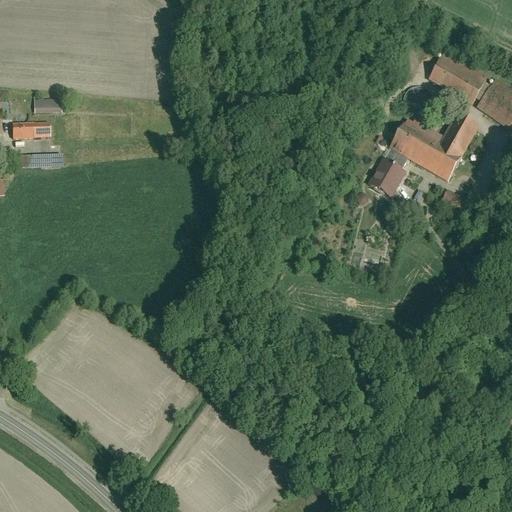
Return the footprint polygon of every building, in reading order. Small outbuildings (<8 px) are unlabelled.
[(448,53),(433,81),(478,106),(480,101),(490,84),(493,78),(448,53)] [(511,89),(501,82),(497,89),(490,84),(480,101),(487,104),(483,110),(511,129),(511,89)] [(407,103),(409,110),(426,107),(423,92),(415,94),(409,95),(411,102),(407,103)] [(61,102),(34,103),(35,116),(61,115),(61,102)] [(393,150),(401,155),(410,160),(453,184),(486,126),(465,114),(446,148),(407,126),(393,150)] [(50,126),(13,128),(13,142),(50,140),(50,126)] [(387,160),(371,187),(394,201),(410,174),(404,171),(410,160),(401,155),(395,165),(387,160)] [(63,158),(23,159),(23,170),(63,170),(63,158)] [(363,269),(382,272),(385,251),(365,249),(363,269)]
